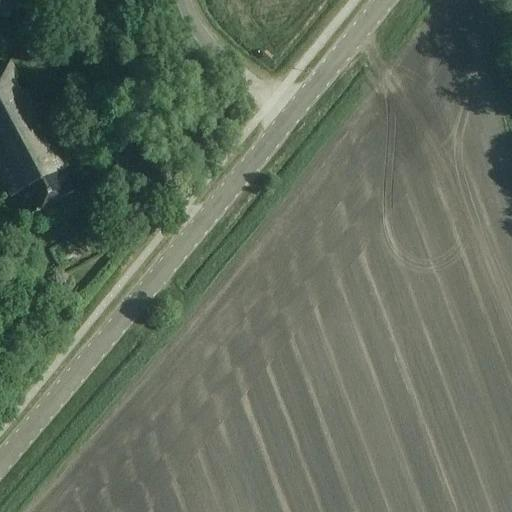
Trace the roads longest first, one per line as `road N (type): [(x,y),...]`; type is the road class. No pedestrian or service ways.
road 1 (tertiary): [(0,464),(290,115)]
road 2 (unclassified): [(290,115),(226,70),(191,28),(184,0)]
road 3 (tertiary): [(290,115),(387,0)]
